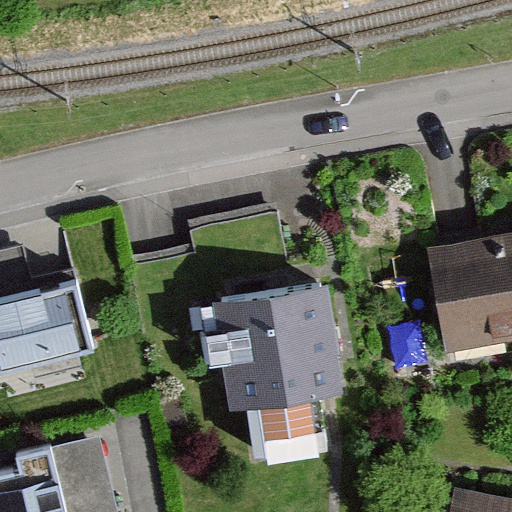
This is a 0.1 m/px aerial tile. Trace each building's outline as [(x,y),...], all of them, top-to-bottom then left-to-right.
[(511,237),(428,254),(449,359),(511,345),(511,237)] [(0,373),(100,349),(83,279),(0,298),(0,373)] [(350,391),(327,286),(217,310),(240,415),(350,391)] [(65,511),(50,453),(0,466),(0,511),(65,511)] [(511,511),(511,501),(460,491),(455,511),(511,511)]
